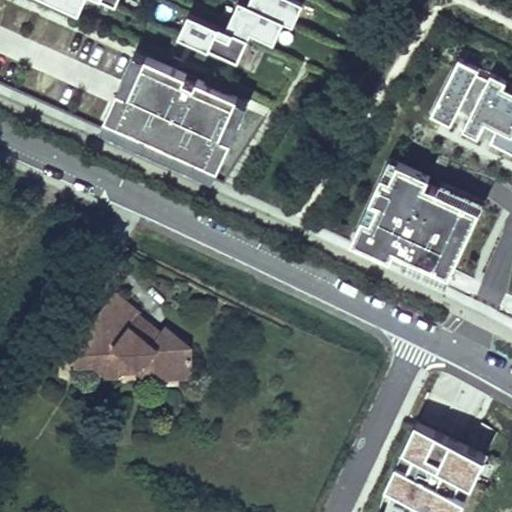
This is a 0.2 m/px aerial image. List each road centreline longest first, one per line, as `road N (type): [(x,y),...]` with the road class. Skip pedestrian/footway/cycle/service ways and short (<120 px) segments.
road 1 (residential): [(0,138),(421,336)]
road 2 (residential): [(336,511),(421,336)]
